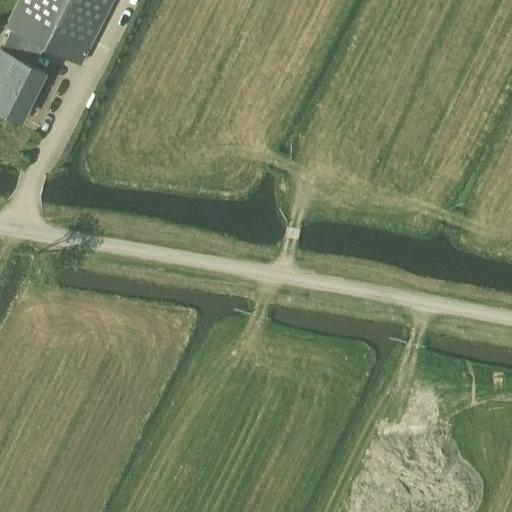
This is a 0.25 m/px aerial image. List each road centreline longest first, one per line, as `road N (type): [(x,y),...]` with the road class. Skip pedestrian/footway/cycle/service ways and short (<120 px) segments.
road 1 (unclassified): [(511,320),(0,227)]
road 2 (track): [(255,328),(311,184),(465,225),(510,154)]
road 3 (track): [(13,355),(51,236)]
road 4 (track): [(386,418),(423,304)]
